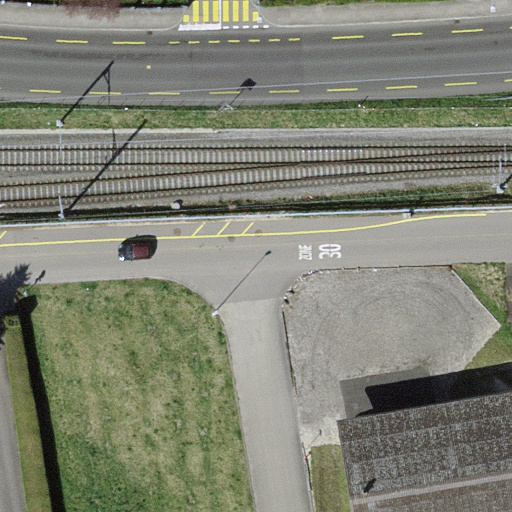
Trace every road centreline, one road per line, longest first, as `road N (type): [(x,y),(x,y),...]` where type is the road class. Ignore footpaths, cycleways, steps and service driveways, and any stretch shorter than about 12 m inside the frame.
road 1 (primary): [(511,54),(226,65)]
road 2 (residential): [(244,243),(287,511)]
road 3 (residential): [(244,243),(511,235)]
road 4 (residential): [(0,257),(244,243)]
road 5 (primary): [(226,65),(0,63)]
